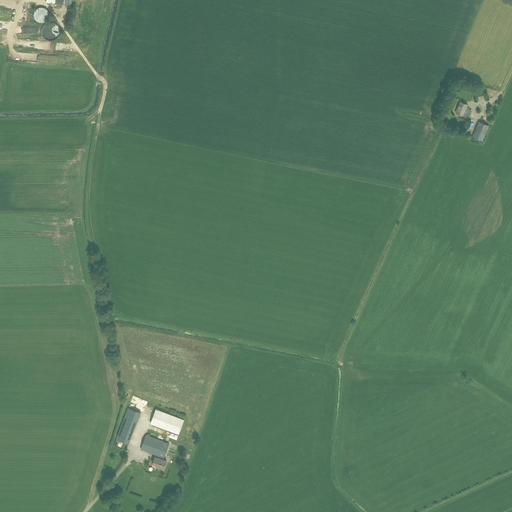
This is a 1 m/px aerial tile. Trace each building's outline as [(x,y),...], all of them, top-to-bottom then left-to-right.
[(42,7),(40,8),(38,8),(37,9),(36,10),(35,12),(34,13),(34,15),(35,17),(35,18),(36,20),(37,21),(39,22),(40,22),(42,22),(44,22),(45,21),(47,21),(48,19),(49,18),(49,16),(49,15),(49,13),(49,11),(48,10),(46,9),(45,8),(43,7),(42,7)] [(50,39),(51,39),(52,39),(53,38),(54,38),(54,37),(55,37),(56,36),(56,35),(57,34),(57,33),(57,32),(58,31),(58,30),(57,29),(57,28),(56,27),(56,26),(55,25),(54,25),(54,24),(53,24),(52,23),(51,23),(50,23),(49,23),(48,23),(47,23),(46,24),(45,24),(45,25),(44,25),(43,26),(43,27),(42,28),(42,29),(42,30),(42,31),(42,32),(42,33),(42,34),(43,35),(43,36),(44,37),(45,37),(45,38),(46,38),(47,39),(48,39),(49,39),(50,39)] [(465,109),(467,105),(460,102),(456,113),(463,116),(463,114),(464,114),(468,116),(470,111),(465,109)] [(489,126),(479,122),(472,137),(482,141),(489,126)] [(141,412),(128,408),(116,439),(129,443),(141,412)] [(179,434),(184,419),(156,409),(151,423),(179,434)] [(146,435),(141,449),(156,454),(152,465),(164,469),(167,460),(159,457),(159,455),(164,457),(169,444),(146,435)]
